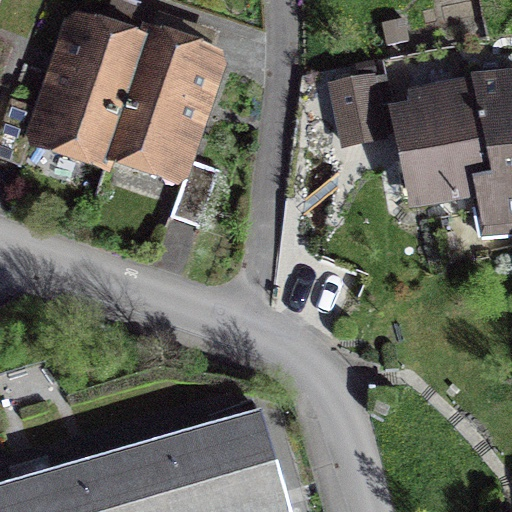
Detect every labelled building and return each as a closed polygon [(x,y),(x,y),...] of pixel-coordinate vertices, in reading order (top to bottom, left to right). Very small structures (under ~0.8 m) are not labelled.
[(110,150),(142,54),(79,32),(44,137),(107,158),(110,150)] [(142,54),(110,150),(174,171),(209,66),(145,45),(142,54)] [(479,88),(481,87),(501,185),(482,189),(485,202),(477,214),(482,238),(511,235),(511,84),(504,85),(503,75),(477,77),(479,88)] [(386,77),(334,88),(346,147),(375,141),(368,108),(391,103),(386,77)] [(416,202),(482,189),(501,185),(481,87),(479,88),(478,88),(430,98),(433,113),(399,119),(416,202)] [(40,111),(11,101),(0,133),(0,160),(20,168),(40,111)] [(218,172),(190,163),(170,219),(198,229),(218,172)] [(480,322),(448,324),(450,350),(482,347),(480,322)] [(0,511),(289,511),(261,415),(0,491),(0,511)]
